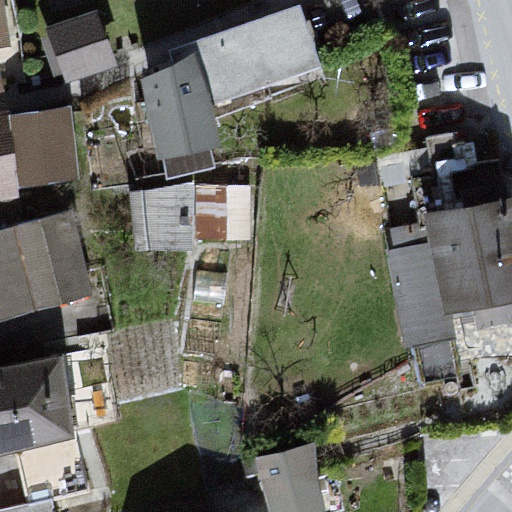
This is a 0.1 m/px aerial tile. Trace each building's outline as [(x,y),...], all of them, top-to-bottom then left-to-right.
[(92,21),(40,36),(60,97),(108,79),(92,21)] [(187,64),(136,88),(153,167),(218,153),(187,64)] [(5,124),(7,129),(16,194),(72,192),(65,117),(5,124)] [(7,129),(0,129),(0,214),(19,212),(16,194),(7,129)] [(253,235),(251,175),(140,178),(141,238),(253,235)] [(511,224),(508,204),(423,220),(444,317),(511,305),(511,224)] [(63,222),(8,238),(27,317),(87,303),(63,222)] [(0,240),(0,325),(27,317),(8,238),(0,240)] [(54,369),(0,377),(0,462),(67,449),(54,369)] [(270,502),(325,496),(318,433),(263,439),(270,502)] [(0,501),(0,511),(61,511),(59,494),(0,501)]
